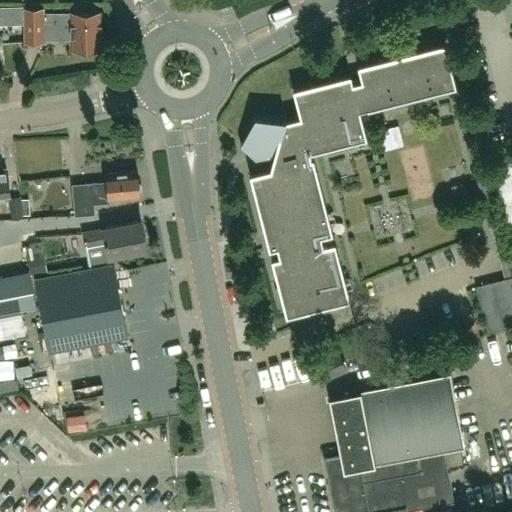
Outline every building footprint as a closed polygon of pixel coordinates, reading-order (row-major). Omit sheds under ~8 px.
[(72,49),(101,48),(100,12),(71,12),(71,13),(43,13),(43,9),(25,9),(25,41),(44,41),(44,39),(72,38),(72,49)] [(361,79),(352,82),(350,74),(293,88),(300,116),(309,152),(366,137),(360,111),(456,86),(445,42),(358,65),(361,79)] [(350,299),(335,242),(323,245),(321,236),(333,233),(314,157),(311,158),(309,152),(300,116),(286,119),(286,118),(253,115),(241,144),(256,159),(273,155),(270,169),(250,174),(269,249),(277,247),(279,256),(271,258),(286,315),(350,299)] [(472,164),(488,226),(500,224),(484,161),(472,164)] [(511,252),(511,161),(489,168),(511,252)] [(0,194),(9,193),(6,169),(0,169),(0,194)] [(139,197),(139,194),(141,191),(140,185),(138,183),(137,171),(105,173),(106,181),(72,184),(75,215),(94,214),(93,203),(108,202),(108,199),(139,197)] [(102,228),(83,232),(86,248),(89,263),(108,259),(108,256),(146,248),(140,220),(102,228)] [(113,263),(35,278),(49,351),(128,336),(113,263)] [(0,276),(0,312),(36,306),(30,271),(0,276)] [(511,275),(475,286),(487,332),(511,325),(511,275)] [(319,379),(345,368),(338,349),(311,360),(319,379)] [(453,385),(502,382),(501,365),(452,368),(453,385)] [(329,396),(340,454),(394,444),(407,511),(454,502),(447,466),(462,463),(459,447),(463,446),(449,374),(361,391),(360,390),(329,396)] [(269,380),(274,400),(286,397),(281,377),(269,380)] [(138,410),(157,405),(154,396),(136,401),(138,410)] [(407,511),(394,444),(340,454),(324,457),(335,511),(407,511)]
